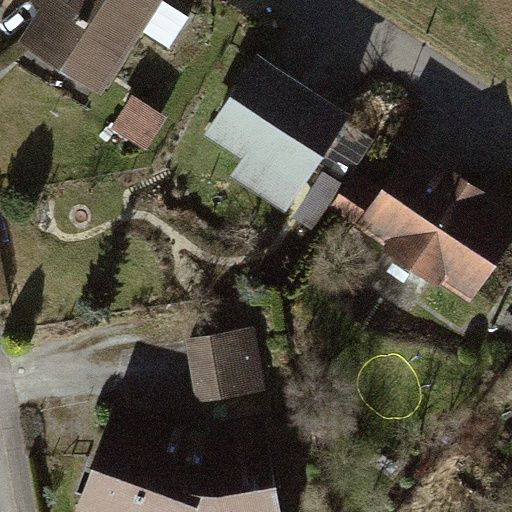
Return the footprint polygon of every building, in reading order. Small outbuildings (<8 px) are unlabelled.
[(173,0),(29,0),(56,17),(32,54),(109,103),(173,0)] [(364,122),(268,57),(214,137),(255,164),(242,183),(298,220),(364,122)] [(176,122),(139,99),(119,130),(156,153),(176,122)] [(480,300),(511,250),(511,200),(423,144),(394,189),(367,171),(341,211),(480,300)] [(262,330),(193,342),(205,410),(273,398),(262,330)] [(208,433),(120,400),(77,511),(289,511),(273,421),(208,433)]
